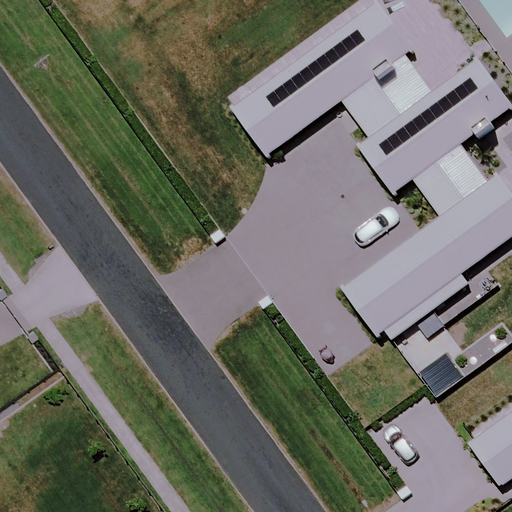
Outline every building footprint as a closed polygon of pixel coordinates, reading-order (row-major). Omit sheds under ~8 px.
[(373,6),(228,113),(266,163),(339,109),(405,61),(411,57),(373,6)] [(431,97),(405,61),(339,109),(366,145),(431,97)] [(470,68),(431,97),(366,145),(355,153),(392,202),(412,187),(459,153),(506,117),(470,68)] [(486,190),(459,153),(412,187),(440,224),(486,190)] [(341,297),(375,342),(511,241),(511,200),(497,181),(486,190),(440,224),(341,297)] [(511,415),(468,448),(501,492),(511,484),(511,415)]
